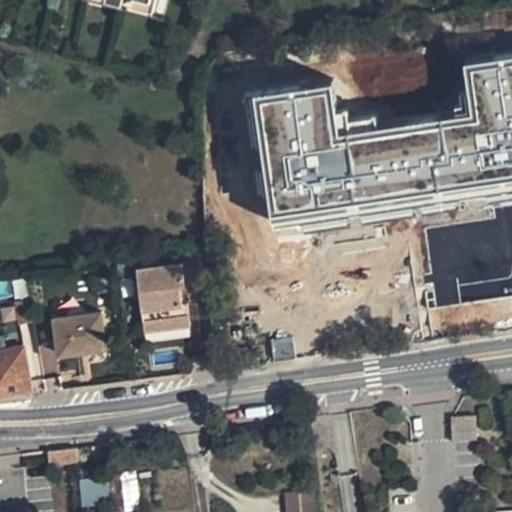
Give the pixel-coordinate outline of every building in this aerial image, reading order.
[(124,0),(123,3),(154,11),(157,0),(124,0)] [(255,95),(267,223),(504,202),(511,292),(511,46),(498,48),(499,63),(464,66),(469,121),(338,133),(334,88),(255,95)] [(183,262),(185,280),(205,277),(204,269),(201,250),(181,252),(183,262)] [(136,268),(144,329),(190,324),(190,316),(187,300),(181,301),(179,283),(185,282),(185,280),(183,262),(136,268)] [(181,301),(187,300),(185,282),(179,283),(181,301)] [(102,310),(55,316),(59,353),(71,351),(107,347),(102,310)] [(29,349),(0,353),(0,393),(34,389),(29,349)] [(81,448),(53,451),(54,465),(83,464),(81,448)] [(139,473),(112,476),(114,511),(131,511),(142,511),(139,473)] [(81,479),(81,506),(109,505),(108,478),(81,479)] [(316,511),(314,495),(285,498),(286,511),(316,511)]
